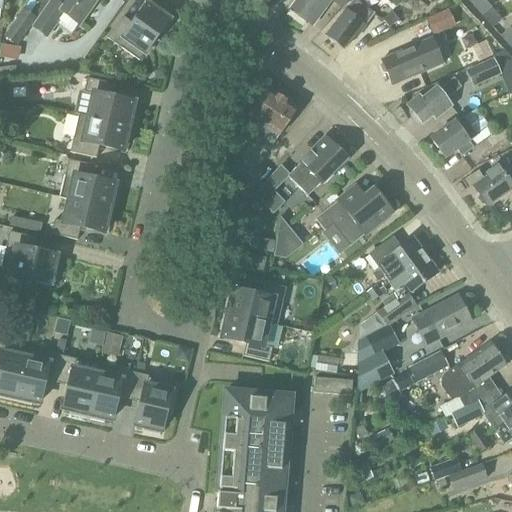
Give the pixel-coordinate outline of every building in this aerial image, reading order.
[(52,1),(33,28),(46,38),(62,15),(78,26),(96,0),(61,0),(58,5),(52,1)] [(297,0),(289,11),(308,25),(317,14),(320,16),(330,2),(330,0),(297,0)] [(490,8),(483,0),(480,0),(473,7),(481,16),(490,8)] [(344,12),(325,36),(328,37),(329,41),(335,44),(337,45),(344,50),(353,37),(356,39),(372,18),(353,3),(345,13),(344,12)] [(133,25),(122,18),(107,40),(138,62),(159,33),(163,35),(174,20),(155,6),(152,10),(147,6),(133,25)] [(395,10),(381,21),(388,29),(402,18),(395,10)] [(448,11),(426,21),(433,36),(455,27),(448,11)] [(22,12),(2,40),(15,49),(35,21),(22,12)] [(508,46),(511,41),(511,32),(508,28),(499,36),(508,46)] [(415,46),(380,61),(381,63),(379,67),(382,75),(387,75),(391,87),(426,72),(415,46)] [(470,88),(492,78),(499,74),(492,60),(463,74),(470,88)] [(78,117),(132,129),(136,112),(131,111),(133,104),(109,98),(112,86),(86,80),(83,94),(92,96),(87,118),(78,116),(78,117)] [(457,102),(452,96),(460,89),(452,80),(437,92),(435,89),(420,101),(417,98),(406,106),(413,114),(411,117),(412,118),(416,123),(419,122),(422,125),(432,117),(435,120),(450,108),(457,102)] [(2,86),(0,94),(0,97),(8,99),(10,88),(2,86)] [(266,90),(248,117),(261,126),(254,136),(271,147),(278,137),(296,110),(266,90)] [(473,110),(461,118),(454,124),(453,124),(430,140),(444,160),(456,151),(459,155),(470,148),(467,144),(475,138),(487,129),(473,110)] [(132,129),(78,117),(69,154),(95,160),(98,147),(122,152),(123,145),(128,147),(132,129)] [(320,184),(320,185),(322,183),(324,185),(333,176),(331,175),(346,160),(344,157),(345,156),(336,146),(334,148),(325,139),(299,164),(300,165),(287,177),(307,197),(320,184)] [(59,198),(113,211),(117,193),(112,192),(114,186),(91,180),(93,167),(67,161),(59,198)] [(487,178),(473,187),(479,197),(478,201),(481,205),(485,205),(487,208),(511,190),(511,172),(505,163),(497,168),(496,167),(485,175),(487,178)] [(251,184),(230,180),(228,193),(249,197),(251,184)] [(264,185),(255,196),(273,214),(283,204),(264,185)] [(337,203),(314,220),(324,232),(332,226),(349,248),(364,236),(364,237),(368,233),(370,235),(380,226),(379,224),(392,214),(390,211),(392,210),(383,199),(381,201),(373,191),(363,199),(355,189),(356,188),(355,187),(336,202),(337,203)] [(109,228),(113,211),(59,198),(59,199),(68,201),(63,223),(54,221),(50,235),(76,242),(79,229),(103,234),(104,227),(109,228)] [(42,225),(11,218),(9,227),(39,234),(42,225)] [(279,220),(273,257),(285,259),(300,246),(279,220)] [(55,257),(32,252),(35,239),(9,233),(0,270),(0,271),(35,279),(34,284),(53,288),(58,265),(54,264),(55,257)] [(384,279),(388,284),(424,258),(412,242),(386,261),(388,263),(379,270),(371,276),(377,284),(384,279)] [(242,268),(262,273),(265,260),(245,255),(242,268)] [(424,258),(388,284),(395,294),(396,293),(399,298),(408,291),(410,294),(436,275),(424,258)] [(222,314),(276,326),(285,289),(259,283),(256,296),(233,291),(231,298),(226,297),(222,314)] [(369,299),(378,292),(375,287),(365,295),(369,299)] [(378,292),(369,299),(372,303),(381,296),(385,293),(382,289),(379,291),(378,292)] [(377,314),(387,328),(414,308),(406,297),(397,303),(395,301),(377,314)] [(419,321),(429,342),(438,337),(439,340),(470,324),(456,299),(426,314),(427,317),(419,321)] [(276,326),(222,314),(218,332),(223,333),(221,339),(245,345),(242,358),(268,364),(271,349),(262,347),(267,325),(276,327),(276,326)] [(105,334),(102,346),(118,350),(121,338),(105,334)] [(381,356),(376,359),(366,339),(358,343),(356,362),(352,379),(355,396),(392,378),(381,356)] [(0,400),(13,404),(26,349),(0,343),(0,400)] [(466,394),(469,392),(505,367),(490,345),(446,375),(443,376),(440,382),(441,389),(447,398),(453,400),(459,400),(466,394)] [(56,384),(62,358),(26,349),(13,404),(31,408),(32,403),(39,404),(44,381),(56,384)] [(439,352),(407,369),(415,384),(447,367),(439,352)] [(62,358),(56,384),(68,387),(63,410),(69,411),(68,416),(86,420),(98,366),(97,366),(95,375),(73,370),(75,361),(62,358)] [(137,363),(134,374),(128,401),(140,403),(135,427),(142,428),(141,433),(159,437),(165,413),(169,414),(173,399),(168,398),(172,383),(143,376),(145,365),(137,363)] [(128,401),(134,374),(98,366),(86,420),(103,424),(104,420),(111,421),(116,398),(128,401)] [(313,394),(320,395),(322,380),(314,379),(313,394)] [(320,395),(328,395),(329,381),(322,380),(320,395)] [(328,395),(335,396),(337,381),(329,381),(328,395)] [(335,396),(343,397),(344,382),(337,381),(335,396)] [(352,382),(344,382),(343,397),(350,397),(352,382)] [(274,511),(282,426),(288,426),(290,398),(223,393),(222,410),(223,410),(222,421),(233,422),(231,436),(221,436),(220,453),(230,454),(228,479),(218,478),(216,496),(217,496),(216,510),(215,510),(214,511),(274,511)] [(483,419),(493,433),(511,419),(511,394),(492,408),(494,412),(483,419)] [(476,405),(449,418),(456,432),(483,418),(476,405)] [(511,419),(493,433),(503,447),(511,440),(511,419)] [(353,430),(358,440),(366,436),(361,426),(353,430)] [(387,429),(366,440),(372,452),(393,441),(387,429)] [(468,438),(474,446),(483,440),(478,432),(468,438)] [(483,440),(474,446),(479,454),(489,448),(483,440)] [(430,470),(435,482),(460,473),(456,461),(430,470)] [(481,466),(448,478),(453,493),(487,480),(481,466)]
